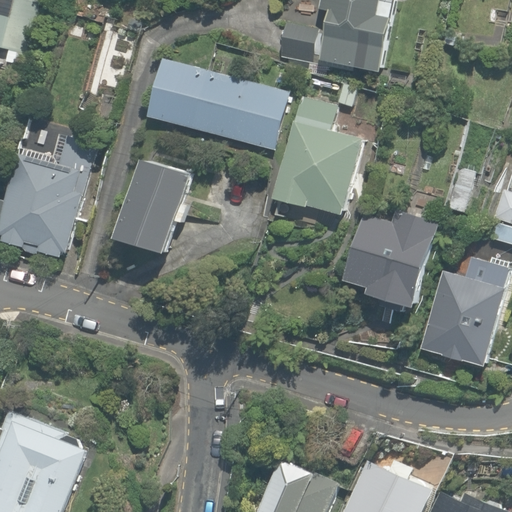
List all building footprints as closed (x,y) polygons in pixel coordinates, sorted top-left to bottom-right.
[(391,0),(330,0),(328,10),(341,14),(330,60),(389,74),(402,21),(388,17),(391,0)] [(0,45),(23,52),(31,22),(0,14),(0,45)] [(325,32),(293,24),(286,53),(318,61),(325,32)] [(300,93),(174,62),(157,119),(285,154),(300,93)] [(351,105),(310,95),(283,199),(356,217),(378,141),(345,130),(351,105)] [(53,158),(20,152),(8,199),(1,199),(0,199),(0,235),(3,236),(4,241),(68,256),(101,143),(62,135),(53,158)] [(207,173),(154,156),(131,239),(182,255),(207,173)] [(489,170),(460,164),(451,212),(481,217),(489,170)] [(511,191),(507,190),(499,217),(511,221),(511,191)] [(452,224),(366,205),(345,284),(430,310),(452,224)] [(511,301),(511,268),(475,257),(469,276),(450,271),(428,347),(493,366),(511,301)] [(68,511),(94,443),(12,408),(0,445),(0,511),(68,511)] [(335,511),(349,480),(292,457),(268,511),(335,511)] [(430,511),(440,490),(366,460),(344,511),(430,511)] [(430,511),(511,511),(511,508),(443,481),(440,490),(430,511)]
